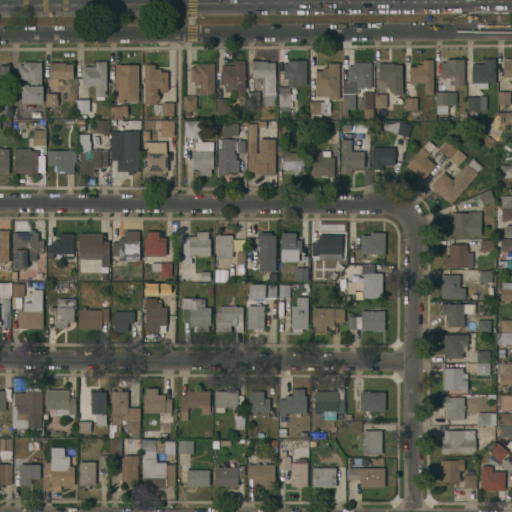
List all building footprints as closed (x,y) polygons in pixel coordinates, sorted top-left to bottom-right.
[(463,83),(451,84),(451,77),(440,77),(440,62),(445,62),(445,59),(449,59),(449,53),(463,53),(463,83)] [(511,76),(503,76),(503,57),(511,57),(511,76)] [(494,82),(487,82),(487,88),(476,88),(476,84),(473,84),(473,82),(471,82),(471,63),(484,63),(484,58),(495,58),(494,82)] [(432,93),(424,93),(424,89),(423,89),(423,85),(424,85),(424,82),(414,82),(414,84),(411,84),(411,82),(409,82),(409,66),(416,66),(416,64),(422,64),(422,59),(432,59),(432,93)] [(244,97),(235,97),(235,91),(224,91),(224,86),(223,86),(223,84),(220,84),(220,65),(233,65),(233,60),(244,60),(244,97)] [(105,96),(103,96),(103,100),(95,100),(95,97),(94,97),(94,86),(82,86),(82,67),(94,67),(94,61),(105,61),(105,96)] [(275,105),(263,105),(263,77),(252,77),(252,61),(266,61),(266,62),(274,62),(275,105)] [(305,85),(296,85),(296,87),(289,87),(289,111),(277,111),(278,87),(287,87),(287,79),(282,79),(282,64),(287,64),(287,61),(305,61),(305,85)] [(43,103),(21,104),(21,86),(23,86),(23,84),(27,84),(26,80),(17,80),(17,65),(22,65),(22,62),(40,62),(41,86),(42,86),(43,103)] [(50,79),(50,62),(64,62),(64,64),(72,64),(72,79),(50,79)] [(338,98),(328,98),(328,100),(330,100),(330,113),(320,113),(320,118),(309,118),(309,100),(323,100),(323,96),(315,96),(315,70),(322,70),(322,67),(328,67),(328,63),(338,62),(338,98)] [(370,87),(357,87),(357,86),(351,86),(351,80),(347,80),(347,65),(352,65),(352,62),(370,62),(370,87)] [(401,94),(393,94),(393,92),(390,92),(390,90),(388,90),(388,86),(386,86),(386,79),(379,79),(378,63),(393,62),(393,64),(401,64),(401,94)] [(143,64),(154,64),(154,69),(160,69),(160,72),(167,72),(167,90),(160,90),(158,90),(158,88),(156,88),(156,103),(144,103),(143,64)] [(213,93),(198,93),(198,86),(199,86),(199,85),(193,85),(193,82),(190,82),(190,67),(194,67),(194,64),(213,64),(213,93)] [(0,65),(8,65),(8,88),(0,88),(0,65)] [(137,102),(118,102),(118,90),(114,90),(114,65),(137,65),(137,102)] [(435,105),(435,91),(456,91),(456,105),(435,105)] [(509,103),(497,103),(497,91),(509,91),(509,103)] [(259,105),(247,105),(247,92),(259,92),(259,105)] [(372,118),(363,118),(363,104),(358,104),(358,97),(363,97),(363,92),(372,92),(372,118)] [(57,106),(45,106),(45,93),(57,93),(57,106)] [(354,108),(343,108),(342,93),(354,93),(354,108)] [(386,107),(374,107),(374,93),(386,93),(386,107)] [(182,96),(194,96),(194,110),(188,110),(188,116),(183,116),(183,110),(182,110),(182,96)] [(467,96),(479,96),(479,110),(467,110),(467,108),(467,96)] [(416,109),(418,109),(418,114),(420,114),(420,117),(410,117),(410,110),(405,110),(405,97),(416,97),(416,109)] [(216,98),(228,98),(228,119),(216,119),(216,98)] [(75,100),(87,100),(87,102),(96,102),(96,117),(87,117),(87,120),(75,120),(75,113),(76,113),(76,106),(75,106),(75,100)] [(172,116),(160,115),(161,102),(172,103),(172,116)] [(110,106),(121,107),(121,106),(126,106),(126,115),(121,115),(121,120),(110,120),(110,106)] [(511,123),(504,123),(504,116),(497,116),(497,112),(511,112),(511,123)] [(94,133),(107,133),(107,121),(94,121),(94,133)] [(172,136),(160,136),(160,121),(172,121),(172,136)] [(183,121),(201,121),(201,129),(196,129),(196,137),(183,136),(183,121)] [(326,121),(337,121),(337,131),(326,131),(326,121)] [(411,124),(408,136),(394,132),(394,134),(389,132),(387,131),(382,129),(383,124),(391,124),(399,121),(411,124)] [(220,123),(237,123),(237,136),(225,136),(225,137),(220,137),(220,123)] [(274,174),(259,174),(259,171),(247,171),(247,123),(256,123),(256,152),(259,152),(259,138),(274,138),(274,174)] [(289,138),(277,138),(277,126),(289,125),(289,138)] [(45,145),(32,145),(33,129),(45,129),(45,145)] [(363,167),(354,167),(354,169),(351,169),(351,173),(340,172),(340,165),(341,138),(341,129),(355,129),(355,132),(356,132),(356,134),(357,134),(357,135),(358,135),(358,139),(360,139),(360,149),(350,149),(350,150),(363,150),(363,167)] [(138,130),(138,171),(132,171),(132,173),(128,173),(128,171),(116,171),(116,159),(110,159),(110,138),(116,138),(116,130),(138,130)] [(238,138),(238,139),(245,140),(244,170),(238,170),(238,171),(227,171),(227,174),(217,174),(217,138),(226,138),(238,138)] [(406,164),(417,151),(416,151),(420,146),(421,147),(428,139),(434,145),(428,153),(429,153),(426,157),(435,165),(423,179),(406,164)] [(438,149),(447,139),(457,148),(448,158),(438,149)] [(165,141),(165,152),(167,152),(167,171),(164,171),(164,175),(158,175),(158,172),(142,171),(142,152),(143,152),(143,141),(165,141)] [(212,142),(212,169),(210,169),(210,175),(198,175),(198,169),(191,168),(191,151),(193,151),(194,142),(212,142)] [(44,171),(37,171),(37,176),(26,176),(26,172),(14,172),(14,147),(30,148),(30,150),(37,150),(37,155),(44,155),(44,171)] [(394,147),(394,164),(382,164),(382,169),(371,169),(371,162),(371,147),(394,147)] [(0,148),(8,148),(9,173),(0,173),(0,148)] [(457,148),(465,156),(456,166),(448,158),(457,148)] [(107,149),(107,164),(100,163),(100,167),(93,167),(93,174),(81,173),(81,167),(79,167),(79,149),(107,149)] [(304,174),(296,174),(291,169),(282,169),(281,152),(283,152),(283,150),(286,150),(286,152),(304,152),(304,174)] [(333,175),(310,175),(310,159),(307,159),(307,151),(320,151),(320,150),(331,150),(331,154),(332,154),(332,156),(333,156),(333,175)] [(76,151),(76,160),(73,160),(73,173),(65,173),(65,170),(64,170),(64,172),(58,172),(58,170),(54,170),(54,164),(47,164),(46,151),(76,151)] [(451,203),(430,185),(442,171),(452,179),(466,163),(466,164),(472,157),(481,165),(475,172),(477,173),(451,203)] [(511,176),(498,176),(498,164),(511,164),(511,176)] [(482,204),(478,194),(489,189),(494,199),(482,204)] [(501,195),(511,195),(511,208),(501,208),(501,195)] [(511,208),(511,219),(501,219),(501,208),(511,208)] [(447,235),(447,224),(451,224),(451,221),(452,221),(452,212),(468,212),(468,211),(480,211),(480,235),(447,235)] [(8,261),(0,261),(0,230),(8,230),(8,261)] [(42,253),(35,253),(35,260),(23,260),(23,269),(12,269),(12,233),(27,232),(27,230),(33,230),(33,233),(37,233),(37,240),(42,240),(42,253)] [(138,260),(118,260),(118,256),(110,256),(110,242),(118,243),(118,238),(124,238),(124,231),(138,231),(138,260)] [(209,256),(190,256),(190,264),(181,263),(181,236),(195,236),(195,231),(207,231),(207,238),(209,238),(209,256)] [(170,278),(158,278),(158,271),(150,272),(150,256),(144,256),(143,238),(145,238),(145,232),(157,232),(157,238),(164,238),(165,256),(159,256),(160,263),(170,263),(170,278)] [(258,271),(259,246),(257,246),(257,239),(259,239),(259,234),(260,234),(260,232),(270,232),(270,234),(275,234),(275,271),(258,271)] [(301,252),(298,252),(298,261),(280,261),(280,232),(295,232),(295,239),(301,239),(301,252)] [(384,253),(360,253),(360,235),(370,235),(370,232),(384,232),(384,253)] [(71,254),(53,254),(53,258),(45,257),(45,245),(51,245),(52,240),(57,240),(58,233),(72,233),(71,254)] [(78,233),(102,233),(102,240),(108,240),(108,265),(100,265),(99,265),(99,261),(100,261),(100,259),(78,259),(78,252),(78,233)] [(341,253),(319,253),(319,255),(311,255),(312,240),(318,240),(318,234),(341,234),(341,253)] [(232,235),(232,257),(216,257),(216,235),(232,235)] [(492,239),(492,250),(480,250),(480,246),(468,246),(468,239),(480,239),(492,239)] [(511,250),(495,250),(495,239),(511,239),(511,250)] [(472,266),(451,266),(451,267),(444,267),(444,256),(448,256),(448,244),(466,244),(466,252),(472,252),(472,266)] [(235,264),(236,250),(244,251),(244,264),(235,264)] [(307,280),(294,280),(294,267),(307,267),(307,280)] [(478,281),(479,270),(491,271),(491,282),(478,281)] [(209,280),(200,280),(200,271),(209,271),(209,280)] [(380,298),(361,298),(361,282),(357,282),(357,278),(361,278),(361,273),(380,273),(380,298)] [(441,299),(441,274),(459,274),(459,283),(464,283),(464,299),(441,299)] [(10,296),(8,295),(8,312),(1,312),(1,299),(0,299),(0,283),(10,283),(10,296)] [(511,299),(500,300),(500,287),(502,287),(502,283),(511,283),(511,299)] [(41,310),(42,328),(17,329),(17,311),(12,311),(12,308),(11,308),(11,284),(22,284),(23,296),(20,296),(20,309),(22,309),(22,302),(30,302),(30,300),(28,300),(28,296),(31,296),(30,289),(41,289),(41,310)] [(276,297),(264,297),(264,284),(276,285),(276,297)] [(289,297),(278,297),(278,284),(289,285),(289,297)] [(156,303),(160,303),(160,307),(165,307),(165,327),(158,327),(158,331),(143,331),(143,323),(144,323),(145,299),(141,299),(141,288),(155,288),(155,298),(156,298),(156,302),(156,303)] [(307,329),(300,329),(300,331),(290,331),(291,305),(296,305),(296,297),(307,297),(307,329)] [(1,328),(9,327),(8,298),(0,298),(1,328)] [(209,325),(207,325),(207,332),(193,332),(193,325),(188,325),(188,321),(182,321),(182,309),(180,309),(180,298),(194,298),(194,299),(204,299),(204,307),(209,307),(209,325)] [(73,322),(70,322),(70,327),(64,327),(64,328),(52,328),(52,314),(48,314),(48,307),(55,307),(55,299),(75,299),(75,317),(73,317),(73,322)] [(474,312),(463,312),(463,326),(446,326),(446,314),(441,314),(441,303),(474,304),(474,312)] [(262,329),(261,329),(261,331),(253,331),(253,329),(246,329),(247,305),(263,305),(262,329)] [(241,331),(235,331),(235,325),(230,325),(230,332),(215,332),(215,312),(218,312),(218,306),(241,306),(241,331)] [(108,322),(102,322),(101,329),(78,328),(78,310),(81,310),(81,307),(85,307),(85,309),(100,310),(100,308),(108,308),(108,322)] [(343,322),(333,322),(333,326),(326,326),(326,332),(314,332),(314,325),(312,325),(312,308),(344,308),(343,322)] [(133,323),(127,323),(127,332),(113,332),(113,311),(133,311),(133,323)] [(383,330),(359,330),(359,329),(347,329),(347,316),(360,316),(360,312),(383,312),(383,330)] [(490,331),(477,331),(477,319),(490,319),(490,331)] [(511,332),(501,332),(501,319),(511,319),(511,332)] [(511,343),(501,343),(501,332),(511,332),(511,343)] [(473,344),(466,344),(466,351),(462,351),(462,357),(443,357),(443,334),(467,334),(467,333),(473,333),(473,344)] [(476,364),(476,351),(488,351),(488,357),(494,357),(494,362),(488,362),(488,364),(476,364)] [(489,374),(476,374),(476,364),(488,364),(489,374)] [(511,384),(499,384),(499,375),(496,375),(496,364),(511,364),(511,384)] [(444,390),(444,367),(462,368),(462,375),(467,375),(466,390),(444,390)] [(10,400),(5,400),(5,410),(0,410),(0,390),(4,390),(4,387),(10,387),(10,400)] [(314,410),(313,390),(337,390),(337,387),(343,387),(343,412),(335,412),(335,410),(328,410),(314,410)] [(170,422),(174,422),(174,426),(169,426),(169,433),(158,433),(158,412),(144,412),(143,394),(145,394),(145,388),(157,388),(157,393),(164,392),(164,398),(170,398),(170,422)] [(209,390),(209,413),(200,413),(201,406),(187,406),(187,419),(180,419),(180,394),(186,394),(186,388),(199,388),(199,390),(209,390)] [(285,412),(285,415),(278,415),(278,399),(284,399),(284,395),(292,395),(292,388),(303,388),(303,395),(306,395),(306,412),(300,412),(300,415),(295,415),(295,412),(285,412)] [(75,411),(68,411),(68,417),(55,417),(55,409),(45,408),(45,389),(69,390),(69,396),(75,397),(75,411)] [(224,406),(224,411),(214,411),(214,390),(226,390),(226,389),(237,389),(237,395),(242,395),(242,406),(224,406)] [(25,392),(25,390),(41,390),(41,413),(40,427),(12,426),(12,413),(12,392),(25,392)] [(105,424),(95,424),(95,413),(90,413),(90,391),(106,391),(105,424)] [(138,436),(131,436),(131,432),(126,432),(126,424),(125,424),(125,426),(112,426),(112,413),(111,413),(111,391),(127,391),(127,408),(138,408),(138,436)] [(269,411),(257,411),(257,414),(252,414),(252,411),(249,411),(249,391),(263,391),(263,397),(269,397),(269,411)] [(384,410),(359,410),(359,391),(384,391),(384,410)] [(462,420),(445,420),(445,408),(440,408),(440,397),(446,397),(446,398),(462,398),(462,420)] [(511,426),(500,426),(499,413),(511,413),(511,426)] [(489,426),(477,426),(477,414),(489,414),(489,426)] [(243,428),(234,428),(235,415),(243,415),(243,428)] [(91,433),(76,433),(76,422),(91,422),(91,433)] [(511,438),(500,438),(500,426),(511,426),(511,438)] [(474,451),(470,454),(448,454),(448,455),(441,455),(441,440),(443,440),(443,431),(437,431),(437,427),(447,427),(447,430),(474,431),(474,451)] [(381,454),(362,454),(362,430),(381,430),(381,454)] [(10,458),(0,458),(0,438),(10,438),(10,458)] [(121,454),(109,454),(109,438),(121,438),(121,454)] [(167,452),(155,452),(155,459),(156,459),(156,461),(165,461),(165,487),(142,487),(142,454),(141,454),(141,439),(155,439),(155,440),(166,440),(167,452)] [(192,452),(178,452),(178,440),(192,440),(192,452)] [(508,453),(500,463),(488,452),(497,443),(508,453)] [(74,485),(50,485),(50,488),(43,488),(43,477),(44,477),(44,462),(50,462),(50,447),(63,447),(63,463),(68,463),(69,465),(74,465),(74,485)] [(138,462),(137,462),(136,484),(131,484),(131,487),(127,487),(127,485),(120,484),(121,457),(123,457),(123,455),(138,455),(138,462)] [(286,469),(278,469),(278,456),(286,456),(286,469)] [(463,470),(458,470),(458,478),(459,478),(459,482),(440,482),(440,460),(457,460),(457,459),(463,459),(463,470)] [(95,484),(89,484),(89,486),(85,486),(85,484),(79,484),(79,461),(95,461),(95,484)] [(306,486),(290,485),(291,462),(307,462),(306,486)] [(11,484),(0,483),(0,463),(11,463),(11,484)] [(39,478),(30,478),(30,483),(19,483),(19,463),(39,463),(39,478)] [(274,481),(272,481),(272,488),(260,488),(260,481),(253,482),(253,478),(247,478),(247,464),(274,463),(274,481)] [(244,478),(237,478),(237,486),(214,485),(214,466),(236,466),(236,465),(244,465),(244,478)] [(504,491),(480,491),(480,466),(492,467),(492,471),(504,471),(504,487),(504,491)] [(335,486),(311,486),(311,467),(335,467),(335,486)] [(383,487),(359,487),(359,480),(346,480),(347,468),(383,468),(383,487)] [(208,486),(186,485),(186,469),(209,469),(208,486)] [(475,488),(464,488),(464,476),(475,475),(475,488)]
